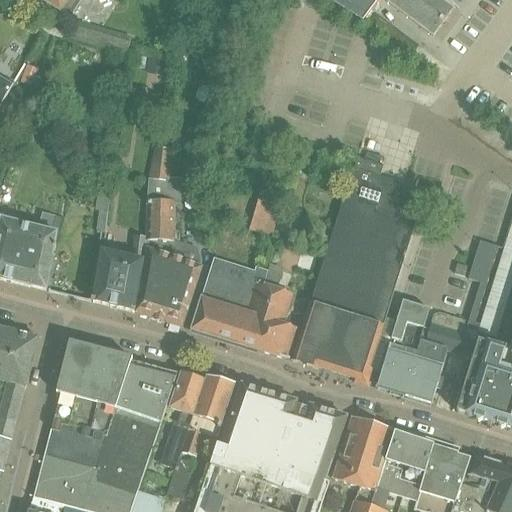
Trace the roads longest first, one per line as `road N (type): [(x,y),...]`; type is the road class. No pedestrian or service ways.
road 1 (residential): [(58,317),(511,445)]
road 2 (residential): [(58,317),(13,511)]
